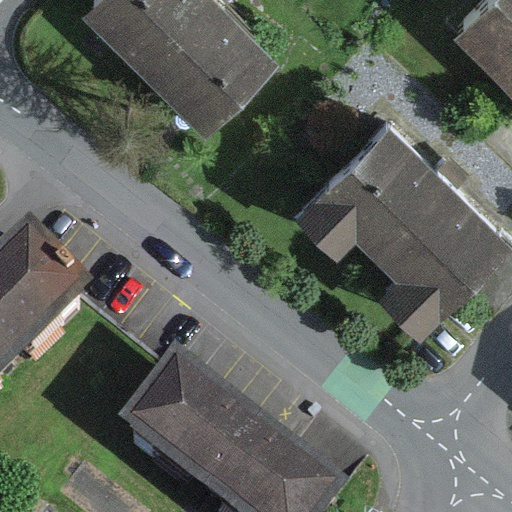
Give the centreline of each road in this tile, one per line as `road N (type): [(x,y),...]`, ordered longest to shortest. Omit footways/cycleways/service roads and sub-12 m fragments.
road 1 (residential): [(0,104),(447,451)]
road 2 (residential): [(447,451),(511,339)]
